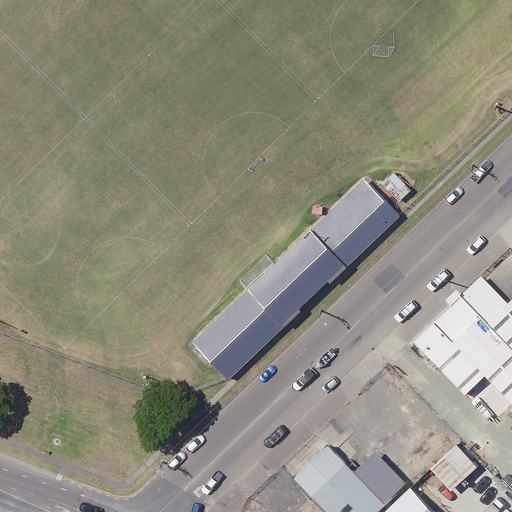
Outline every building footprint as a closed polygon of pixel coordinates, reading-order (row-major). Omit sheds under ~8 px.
[(405,213),(366,171),(182,342),(222,383),(405,213)] [(412,188),(396,171),(384,182),(400,200),(412,188)] [(511,320),(497,305),(461,339),(511,392),(511,320)] [(511,442),(511,392),(461,339),(437,313),(392,356),(468,437),(489,417),(511,442)] [(295,474),(327,511),(382,511),(387,508),(330,443),(295,474)] [(479,468),(457,444),(431,467),(452,492),(479,468)] [(428,511),(411,494),(392,511),(428,511)]
